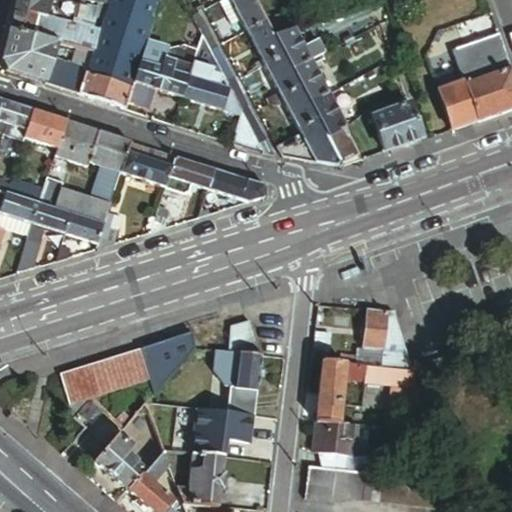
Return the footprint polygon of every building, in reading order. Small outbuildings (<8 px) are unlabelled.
[(92,47),(106,5),(97,3),(95,11),(90,30),(80,27),(85,8),(64,3),(65,2),(57,0),(15,0),(7,33),(92,47)] [(131,86),(157,0),(107,0),(106,5),(92,47),(85,71),(77,96),(124,111),(126,105),(131,86)] [(155,47),(168,0),(157,0),(131,86),(154,93),(181,101),(193,69),(174,63),(165,61),(168,52),(155,47)] [(231,27),(240,23),(228,0),(225,0),(219,3),(231,27)] [(245,33),(265,23),(253,0),(228,0),(240,23),(245,33)] [(90,30),(95,11),(85,8),(80,27),(90,30)] [(217,49),(199,15),(191,19),(202,41),(209,52),(209,54),(217,49)] [(283,58),(273,39),(265,23),(245,33),(260,62),(255,65),(258,71),(264,68),(283,58)] [(310,63),(294,31),(273,39),(283,58),(291,73),(310,63)] [(85,71),(92,47),(7,33),(0,59),(0,66),(4,73),(44,86),(52,61),(55,50),(67,54),(69,49),(75,50),(70,66),(85,71)] [(511,74),(499,37),(453,52),(463,83),(438,91),(451,133),(511,111),(511,74)] [(209,52),(202,41),(198,52),(193,69),(181,101),(239,119),(231,145),(262,156),(248,129),(240,113),(239,110),(237,107),(236,105),(228,89),(226,85),(222,84),(219,81),(212,79),(213,75),(202,72),(209,52)] [(174,63),(193,69),(198,52),(183,48),(177,52),(174,63)] [(236,85),(217,49),(209,54),(226,85),(228,89),(236,85)] [(226,85),(209,54),(209,52),(202,72),(213,75),(212,79),(219,81),(222,84),(226,85)] [(291,73),(283,58),(264,68),(277,94),(272,97),(273,98),(275,103),(300,90),(291,73)] [(44,86),(77,96),(85,71),(70,66),(52,61),(44,86)] [(327,96),(310,63),(291,73),(300,90),(308,106),(327,96)] [(236,105),(242,102),(244,101),(236,85),(228,89),(236,105)] [(154,93),(131,86),(126,105),(147,112),(154,93)] [(308,106),(300,90),(275,103),(278,108),(283,106),(296,132),(316,122),(308,106)] [(344,130),(327,96),(308,106),(316,122),(326,140),(344,130)] [(266,101),(269,107),(275,103),(273,98),(266,101)] [(31,113),(0,102),(0,134),(2,135),(5,128),(9,129),(6,138),(21,143),(22,140),(31,113)] [(387,153),(421,141),(409,106),(373,118),(384,153),(387,152),(387,153)] [(248,129),(256,125),(248,108),(246,110),(240,113),(248,129)] [(65,124),(31,113),(22,140),(56,151),(65,124)] [(365,130),(358,121),(344,130),(350,142),(365,130)] [(283,145),(276,149),(281,159),(340,169),(326,140),(316,122),(296,132),(301,141),(286,149),(283,145)] [(96,134),(65,124),(56,151),(53,158),(67,163),(85,169),(86,165),(96,134)] [(262,156),(274,158),(256,125),(248,129),(262,156)] [(326,140),(340,169),(341,169),(360,162),(350,142),(344,130),(326,140)] [(129,145),(96,134),(86,165),(119,175),(129,145)] [(172,159),(129,145),(119,175),(162,189),(172,159)] [(53,158),(46,180),(60,185),(67,163),(53,158)] [(213,172),(172,159),(162,189),(179,196),(186,194),(188,187),(207,192),(213,172)] [(265,189),(213,172),(207,192),(248,206),(265,200),(265,189)] [(10,181),(8,187),(5,196),(37,207),(46,180),(41,179),(37,190),(10,181)] [(46,180),(37,207),(70,218),(77,197),(60,192),(62,186),(60,185),(46,180)] [(37,207),(5,196),(0,212),(0,229),(5,231),(28,238),(37,207)] [(109,207),(77,197),(70,218),(102,228),(106,216),(109,207)] [(70,218),(37,207),(28,238),(15,277),(31,272),(44,231),(64,237),(70,218)] [(215,208),(201,212),(198,221),(218,215),(215,208)] [(165,211),(156,209),(148,236),(163,231),(168,217),(165,211)] [(106,216),(102,228),(96,248),(94,252),(112,247),(120,220),(106,216)] [(102,228),(70,218),(64,237),(96,248),(102,228)] [(60,249),(55,264),(67,261),(69,251),(60,249)] [(386,355),(390,318),(365,315),(361,353),(386,355)] [(411,376),(394,318),(390,318),(386,355),(384,372),(411,376)] [(238,356),(259,359),(248,324),(229,330),(226,355),(238,356)] [(154,394),(168,379),(193,349),(189,339),(142,353),(151,382),(154,394)] [(352,369),(384,372),(386,355),(361,353),(355,352),(355,360),(338,358),(337,367),(352,369)] [(151,382),(142,353),(81,372),(90,401),(151,382)] [(230,391),(227,415),(254,418),(261,359),(259,359),(238,356),(226,355),(216,354),(214,373),(226,390),(230,391)] [(337,367),(320,365),(315,426),(338,428),(342,382),(351,384),(352,369),(337,367)] [(426,423),(411,376),(384,372),(352,369),(351,384),(363,385),(362,388),(391,391),(388,418),(426,423)] [(90,401),(81,372),(75,374),(84,403),(85,406),(89,401),(90,401)] [(84,403),(75,374),(60,379),(69,407),(73,420),(85,406),(84,403)] [(197,412),(193,455),(200,456),(213,458),(222,459),(224,459),(226,444),(250,446),(254,418),(227,415),(197,412)] [(352,459),(355,430),(338,428),(315,426),(312,455),(322,456),(347,459),(352,459)] [(132,450),(117,437),(92,465),(126,494),(139,479),(138,477),(143,471),(126,456),(132,450)] [(168,464),(163,452),(139,479),(148,487),(168,464)] [(199,505),(219,508),(221,490),(236,491),(237,478),(222,477),(224,459),(222,459),(213,458),(200,456),(193,455),(189,489),(177,487),(184,503),(199,505)] [(320,471),(345,474),(347,459),(322,456),(320,471)] [(332,499),(440,511),(453,511),(445,486),(345,474),(320,471),(308,469),(305,501),(332,504),(332,499)] [(148,487),(139,479),(126,494),(145,511),(160,511),(168,504),(148,487)] [(198,511),(199,505),(184,503),(187,511),(198,511)]
